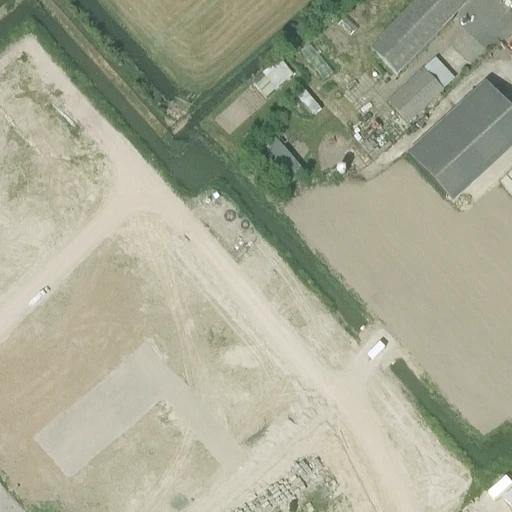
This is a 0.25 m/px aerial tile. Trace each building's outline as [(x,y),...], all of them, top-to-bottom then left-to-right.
[(397,79),(473,0),(500,0),(511,11),(511,0),(421,0),(370,53),(397,79)] [(279,61),(247,88),(258,101),(290,74),(279,61)] [(406,125),(436,97),(441,92),(422,71),(387,104),(406,125)] [(462,103),(480,88),(470,77),(453,93),(462,103)] [(453,205),(511,151),(511,112),(486,84),(407,155),(453,205)] [(0,103),(0,137),(2,140),(9,134),(16,141),(28,130),(22,122),(42,105),(25,85),(2,105),(0,103)] [(313,117),(320,111),(304,92),(297,99),(313,117)] [(270,141),(246,162),(279,198),(302,177),(270,141)] [(47,157),(30,172),(56,202),(63,195),(70,203),(83,191),(76,184),(97,166),(79,147),(56,167),(47,157)] [(12,219),(0,230),(0,240),(24,266),(42,249),(22,228),(31,220),(15,203),(5,212),(12,219)] [(136,232),(101,263),(113,277),(125,266),(139,281),(172,252),(157,235),(146,244),(136,232)] [(0,277),(5,283),(24,266),(0,240),(0,277)] [(172,252),(139,281),(152,296),(140,307),(151,320),(186,290),(184,287),(183,287),(175,279),(187,269),(172,252)] [(68,282),(55,293),(60,299),(56,303),(83,334),(99,320),(106,328),(115,319),(98,299),(89,307),(68,282)] [(186,290),(151,320),(163,333),(175,323),(188,338),(221,309),(206,292),(195,301),(188,293),(188,292),(186,290)] [(56,303),(40,318),(67,349),(83,334),(56,303)] [(221,309),(188,338),(201,353),(189,363),(201,376),(235,346),(233,343),(233,344),(225,335),(236,326),(221,309)] [(40,318),(23,332),(51,363),(67,349),(40,318)] [(23,332),(7,346),(34,377),(51,363),(23,332)] [(7,346),(0,352),(0,372),(1,374),(0,375),(0,388),(9,399),(34,377),(7,346)] [(235,346),(201,376),(212,390),(224,379),(238,394),(271,365),(256,348),(245,358),(237,349),(238,349),(235,346)] [(271,365),(238,394),(251,409),(239,420),(251,434),(285,403),(283,400),(282,400),(274,392),(286,382),(271,365)] [(97,369),(91,374),(99,383),(105,378),(97,369)] [(80,383),(74,388),(82,398),(88,392),(80,383)] [(64,397),(58,403),(66,412),(72,406),(64,397)] [(48,412),(42,417),(50,426),(56,421),(48,412)] [(179,444),(163,458),(190,490),(195,486),(200,492),(213,481),(191,456),(200,448),(183,428),(173,437),(179,444)] [(124,433),(118,438),(126,448),(132,442),(124,433)] [(108,447),(102,453),(110,462),(116,456),(108,447)] [(163,458),(147,473),(174,504),(190,490),(163,458)] [(92,462),(86,467),(94,476),(100,471),(92,462)] [(295,463),(275,474),(293,506),(335,484),(323,462),(301,474),(295,463)] [(147,473),(131,487),(152,511),(164,511),(174,504),(147,473)] [(335,484),(293,506),(295,511),(335,511),(346,506),(335,484)] [(152,511),(131,487),(105,509),(107,511),(152,511)]
